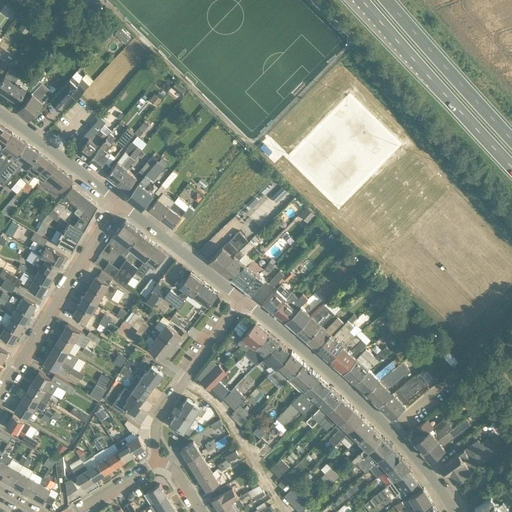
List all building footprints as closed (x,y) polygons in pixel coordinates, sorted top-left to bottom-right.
[(21,24),(28,30),(32,24),(25,19),(21,24)] [(130,39),(123,31),(116,38),(123,45),(130,39)] [(40,81),(46,75),(41,70),(30,83),(34,86),(39,80),(40,81)] [(75,100),(85,89),(88,85),(75,73),(50,100),(57,107),(69,94),(75,100)] [(0,90),(6,94),(15,81),(10,78),(10,77),(5,74),(0,81),(0,90)] [(15,81),(6,94),(16,101),(29,82),(19,75),(15,82),(15,81)] [(173,88),(181,95),(182,95),(187,89),(177,81),(172,87),(173,88)] [(26,120),(30,116),(48,97),(44,93),(48,89),(41,82),(15,110),(26,120)] [(156,106),(161,99),(154,94),(149,101),(156,106)] [(148,125),(144,122),(139,128),(143,131),(148,125)] [(0,144),(11,132),(0,124),(0,144)] [(123,147),(134,133),(127,128),(116,141),(123,147)] [(88,159),(108,136),(100,129),(93,137),(91,135),(79,151),(78,151),(88,159)] [(108,136),(88,159),(89,161),(93,165),(94,164),(98,168),(99,167),(110,153),(111,154),(112,152),(105,147),(108,147),(116,138),(110,133),(113,131),(113,130),(108,136)] [(0,173),(13,157),(24,142),(11,132),(0,144),(0,173)] [(116,183),(135,159),(146,146),(140,141),(129,155),(125,151),(118,160),(107,174),(106,175),(116,183)] [(23,164),(34,149),(24,142),(13,157),(0,173),(0,184),(3,187),(19,169),(23,164)] [(34,174),(47,159),(36,150),(34,149),(23,164),(19,169),(22,172),(26,167),(28,170),(22,178),(20,176),(15,183),(21,187),(26,181),(28,182),(34,174)] [(155,162),(144,176),(127,197),(142,209),(154,194),(150,191),(153,188),(147,183),(150,179),(153,181),(168,163),(162,158),(159,162),(157,160),(155,162)] [(144,176),(155,162),(151,158),(139,172),(144,176)] [(47,159),(34,174),(41,179),(54,164),(47,159)] [(135,159),(116,183),(126,191),(137,177),(131,171),(138,162),(135,159)] [(54,164),(41,179),(56,197),(71,178),(54,164)] [(161,217),(174,201),(163,192),(173,180),(168,177),(155,193),(160,197),(159,197),(150,208),(161,217)] [(26,181),(21,187),(27,192),(31,187),(32,185),(28,182),(26,181)] [(65,220),(83,229),(96,204),(72,184),(47,215),(41,222),(48,225),(53,218),(55,220),(58,223),(62,217),(65,220)] [(287,192),(282,186),(271,197),(276,203),(287,192)] [(203,197),(197,192),(195,195),(195,199),(198,203),(203,197)] [(194,209),(190,206),(178,196),(174,201),(161,217),(173,227),(183,214),(187,218),(194,209)] [(258,202),(254,197),(247,203),(248,204),(252,208),(258,202)] [(308,222),(315,215),(306,207),(300,214),(308,222)] [(41,222),(47,215),(42,211),(36,217),(41,222)] [(83,229),(65,220),(62,217),(58,223),(65,228),(62,232),(77,240),(83,229)] [(18,225),(12,221),(9,226),(15,230),(18,225)] [(140,232),(125,221),(107,244),(121,254),(122,253),(123,253),(140,232)] [(43,235),(48,225),(41,222),(36,231),(43,235)] [(77,240),(62,232),(61,231),(58,236),(60,237),(56,244),(71,252),(77,240)] [(221,270),(255,236),(255,235),(249,241),(240,231),(223,247),(209,261),(221,270)] [(46,240),(33,232),(30,239),(38,244),(43,246),(46,240)] [(157,245),(140,232),(123,253),(126,256),(131,249),(145,260),(157,245)] [(233,279),(253,260),(245,253),(255,244),(255,243),(259,239),(255,236),(221,270),(233,279)] [(341,254),(347,248),(343,243),(336,249),(341,254)] [(157,245),(145,260),(136,273),(139,275),(141,272),(144,274),(152,264),(156,267),(167,253),(157,245)] [(45,258),(58,266),(64,256),(51,248),(50,250),(45,247),(40,255),(45,258)] [(97,262),(105,268),(109,262),(101,256),(97,262)] [(58,266),(45,258),(43,257),(41,260),(36,257),(32,263),(52,275),(58,266)] [(244,288),(256,272),(263,268),(253,260),(233,279),(242,287),(242,286),(244,288)] [(269,273),(274,266),(270,262),(264,269),(269,273)] [(24,272),(26,267),(20,263),(17,268),(24,272)] [(47,285),(52,275),(32,263),(32,264),(39,268),(33,277),(47,285)] [(4,280),(15,286),(18,287),(22,280),(2,268),(0,271),(0,276),(2,278),(4,280)] [(126,285),(132,277),(120,269),(114,277),(126,285)] [(149,292),(163,274),(158,270),(152,280),(151,279),(144,288),(149,292)] [(118,302),(124,292),(117,289),(109,284),(112,279),(101,271),(98,277),(96,276),(91,286),(104,294),(112,298),(118,302)] [(192,294),(203,281),(191,271),(184,281),(180,286),(177,283),(172,288),(166,297),(154,288),(144,301),(163,315),(170,320),(174,315),(189,294),(188,293),(189,292),(192,294)] [(288,281),(294,275),(290,271),(283,277),(288,281)] [(256,272),(244,288),(252,294),(264,278),(256,272)] [(47,285),(33,277),(29,275),(23,285),(27,287),(40,295),(47,285)] [(350,308),(381,281),(378,277),(347,304),(350,308)] [(11,293),(15,286),(4,280),(0,287),(11,293)] [(188,293),(189,294),(208,307),(219,293),(203,281),(192,294),(189,292),(188,293)] [(286,297),(290,293),(281,284),(277,288),(263,302),(273,310),(286,297)] [(98,303),(104,294),(91,286),(85,295),(98,303)] [(147,296),(149,292),(144,288),(141,292),(141,293),(147,296)] [(0,296),(6,300),(9,296),(3,292),(0,296)] [(303,303),(308,299),(303,294),(299,298),(292,292),(290,293),(286,297),(273,310),(285,319),(303,303)] [(102,306),(98,303),(85,295),(79,305),(91,313),(92,313),(96,316),(102,306)] [(16,306),(29,314),(35,304),(22,296),(16,306)] [(312,313),(324,303),(317,296),(304,308),(301,306),(304,303),(308,299),(303,303),(285,319),(286,320),(285,320),(296,329),(312,313)] [(395,296),(389,300),(392,304),(398,300),(395,296)] [(411,309),(404,300),(398,305),(405,314),(411,309)] [(322,324),(323,324),(335,314),(330,309),(324,303),(312,313),(296,329),(307,338),(320,324),(321,325),(322,324)] [(92,313),(91,313),(79,305),(73,315),(91,326),(96,317),(92,314),(92,313)] [(23,324),(29,314),(16,306),(10,316),(23,324)] [(117,314),(122,318),(127,312),(120,308),(117,314)] [(133,326),(141,317),(133,311),(125,320),(128,322),(133,326)] [(354,314),(348,320),(352,323),(357,318),(354,314)] [(102,319),(108,323),(111,318),(105,315),(102,319)] [(170,320),(163,315),(155,327),(161,331),(175,343),(179,339),(182,341),(187,333),(181,328),(178,332),(167,323),(170,320)] [(182,321),(174,315),(170,320),(178,326),(182,321)] [(18,333),(23,324),(10,316),(5,325),(4,325),(18,333)] [(328,341),(334,334),(333,333),(343,322),(338,316),(326,328),(323,324),(322,324),(321,325),(320,324),(307,338),(309,340),(314,345),(319,350),(327,340),(328,341)] [(138,330),(143,323),(145,320),(141,317),(133,326),(138,330)] [(105,328),(108,323),(102,319),(99,324),(105,328)] [(241,320),(234,329),(242,335),(249,326),(241,320)] [(355,326),(352,323),(348,320),(334,334),(328,341),(327,340),(319,350),(327,356),(329,358),(343,343),(354,334),(350,331),(355,326)] [(0,322),(0,329),(1,330),(0,332),(0,336),(12,343),(18,333),(4,325),(5,325),(0,322)] [(143,323),(138,330),(136,332),(140,335),(148,326),(143,323)] [(257,323),(243,337),(237,343),(247,352),(268,332),(257,323)] [(75,342),(79,344),(86,334),(68,324),(62,334),(75,342)] [(98,343),(101,338),(95,335),(90,331),(87,336),(98,343)] [(172,348),(175,343),(161,331),(154,340),(172,354),(175,350),(172,348)] [(268,332),(247,352),(246,354),(257,365),(258,364),(259,363),(260,361),(280,341),(268,332)] [(81,345),(79,344),(75,342),(62,334),(56,343),(69,351),(75,355),(81,345)] [(343,371),(358,357),(355,355),(367,344),(364,341),(362,338),(355,335),(354,334),(343,343),(329,358),(327,356),(343,371)] [(172,354),(154,340),(151,344),(148,347),(163,359),(166,354),(169,357),(172,354)] [(276,368),(292,351),(280,341),(260,361),(267,368),(271,363),(276,368)] [(79,357),(75,355),(69,351),(56,343),(51,353),(64,361),(73,367),(79,357)] [(354,381),(370,368),(384,356),(391,351),(387,346),(374,356),(366,349),(358,357),(343,371),(354,381)] [(92,358),(95,353),(85,347),(82,352),(92,358)] [(290,376),(304,362),(292,351),(276,368),(267,378),(278,387),(286,380),(290,376)] [(81,378),(84,374),(73,367),(64,361),(51,353),(45,363),(58,371),(61,365),(69,370),(69,371),(81,378)] [(121,367),(126,358),(119,353),(113,362),(121,367)] [(396,367),(402,362),(399,358),(395,358),(392,361),(376,374),(370,368),(354,381),(355,381),(366,391),(396,367)] [(379,404),(394,391),(393,391),(388,386),(408,370),(410,369),(403,361),(402,362),(396,367),(366,391),(379,404)] [(304,362),(290,376),(305,390),(318,375),(304,362)] [(210,391),(219,381),(227,372),(224,369),(218,363),(201,381),(210,391)] [(146,371),(145,372),(140,378),(152,386),(157,380),(159,381),(163,374),(151,365),(150,367),(147,372),(146,371)] [(127,376),(130,370),(123,366),(119,372),(127,376)] [(49,391),(50,392),(53,393),(58,385),(71,393),(75,386),(55,374),(52,379),(39,372),(33,382),(49,391)] [(394,391),(379,404),(393,418),(407,406),(406,404),(410,400),(420,391),(428,385),(418,373),(410,378),(394,391)] [(131,391),(143,399),(152,386),(140,378),(136,375),(131,382),(127,388),(131,391)] [(318,375),(305,390),(302,394),(299,397),(292,403),(277,420),(285,428),(300,411),(304,414),(315,403),(313,400),(314,399),(317,401),(331,387),(320,376),(318,375)] [(223,399),(230,391),(219,381),(210,391),(220,401),(223,399)] [(49,391),(33,382),(28,391),(48,403),(53,393),(50,392),(49,391)] [(100,398),(106,390),(96,384),(91,393),(100,398)] [(235,410),(240,404),(246,399),(235,387),(230,391),(223,399),(235,410)] [(313,427),(323,416),(342,397),(331,387),(317,401),(322,406),(307,422),(310,425),(313,427)] [(42,413),(48,403),(28,391),(22,401),(35,408),(42,413)] [(139,405),(143,399),(131,391),(127,397),(123,394),(118,400),(124,405),(136,414),(141,406),(139,405)] [(99,401),(100,398),(91,393),(89,395),(99,401)] [(340,422),(353,408),(345,400),(342,397),(323,416),(332,425),(337,420),(340,422)] [(181,412),(193,420),(197,423),(201,416),(202,417),(206,411),(211,414),(213,416),(216,413),(214,410),(205,402),(201,408),(188,399),(183,405),(185,406),(181,412)] [(29,418),(35,408),(22,401),(16,410),(29,418)] [(240,404),(235,410),(230,415),(241,426),(251,416),(246,410),(240,404)] [(107,416),(102,408),(95,413),(100,421),(107,416)] [(349,431),(362,417),(353,408),(340,422),(335,427),(338,430),(329,440),(335,445),(343,436),(349,431)] [(85,422),(89,415),(81,410),(77,418),(85,422)] [(189,426),(193,420),(181,412),(177,418),(175,417),(171,423),(185,432),(185,433),(190,436),(194,430),(189,426)] [(511,422),(505,413),(491,422),(499,434),(511,425),(511,422)] [(17,432),(24,436),(25,433),(30,424),(13,414),(7,425),(18,432),(17,432)] [(48,423),(51,418),(45,414),(42,419),(48,423)] [(415,441),(422,450),(451,427),(458,421),(452,414),(446,419),(444,418),(434,425),(428,417),(416,428),(422,435),(415,441)] [(451,427),(422,450),(431,460),(446,448),(443,444),(458,433),(471,423),(466,416),(459,422),(458,421),(451,427)] [(360,442),(374,428),(362,417),(349,431),(343,436),(351,444),(357,439),(360,442)] [(214,430),(223,424),(220,419),(210,425),(214,430)] [(136,436),(140,429),(127,420),(125,423),(129,431),(136,436)] [(260,437),(266,431),(259,425),(254,431),(260,437)] [(361,463),(385,439),(374,428),(360,442),(364,447),(352,460),(355,463),(358,465),(361,463)] [(0,438),(8,443),(11,437),(1,431),(0,432),(0,438)] [(38,441),(32,437),(31,437),(27,435),(24,441),(31,445),(35,448),(38,441)] [(128,442),(136,454),(146,447),(139,435),(128,442)] [(136,454),(128,442),(125,437),(115,444),(118,449),(126,460),(136,454)] [(216,443),(217,445),(219,448),(228,442),(225,437),(216,443)] [(99,441),(103,447),(107,444),(103,438),(99,441)] [(497,452),(488,438),(480,444),(482,447),(470,456),(464,449),(460,452),(442,465),(454,481),(472,470),(472,469),(497,452)] [(381,462),(394,449),(385,439),(361,463),(358,465),(366,472),(369,468),(371,470),(378,464),(380,462),(381,462)] [(99,450),(103,447),(99,441),(95,443),(99,450)] [(188,460),(200,452),(194,442),(181,450),(188,460)] [(213,448),(210,442),(205,445),(209,451),(213,448)] [(82,459),(83,462),(89,459),(84,453),(84,452),(78,449),(76,450),(79,456),(82,459)] [(116,467),(126,460),(118,449),(108,455),(116,467)] [(384,473),(403,458),(394,449),(381,462),(380,462),(378,464),(371,470),(378,478),(384,472),(384,473)] [(229,462),(239,456),(236,450),(225,457),(226,459),(229,462)] [(9,465),(12,458),(13,457),(3,452),(0,457),(0,477),(2,478),(9,465)] [(194,470),(207,462),(200,452),(188,460),(194,470)] [(229,462),(230,465),(233,469),(247,461),(243,454),(239,456),(229,462)] [(105,474),(116,467),(108,455),(97,462),(105,474)] [(56,462),(57,461),(49,456),(44,465),(50,468),(56,462)] [(57,461),(56,462),(57,476),(65,475),(63,457),(57,461)] [(20,471),(24,465),(12,458),(9,465),(2,478),(13,485),(20,471)] [(392,482),(409,469),(411,468),(403,458),(384,473),(392,482)] [(222,462),(226,468),(230,465),(229,462),(226,459),(222,462)] [(272,468),(271,470),(279,478),(290,467),(281,459),(281,460),(272,468)] [(84,487),(95,480),(87,468),(83,462),(73,469),(77,475),(66,482),(67,496),(78,489),(74,483),(79,479),(84,487)] [(105,474),(97,462),(87,468),(95,480),(105,474)] [(200,480),(213,472),(207,462),(194,470),(200,480)] [(31,477),(32,473),(33,471),(24,465),(20,471),(13,485),(23,491),(31,477)] [(334,479),(340,475),(335,469),(329,473),(334,479)] [(409,469),(392,482),(369,501),(362,506),(366,511),(368,511),(376,506),(388,496),(387,495),(392,492),(396,498),(418,482),(409,469)] [(213,472),(200,480),(207,491),(219,482),(213,472)] [(34,497),(45,476),(43,479),(32,473),(31,477),(23,491),(34,497)] [(45,476),(34,497),(44,502),(45,501),(52,505),(56,498),(49,493),(51,489),(46,486),(51,479),(45,475),(45,476)] [(282,489),(290,481),(286,477),(278,484),(282,489)] [(248,481),(253,488),(259,485),(255,478),(248,481)] [(219,510),(238,498),(239,497),(240,500),(244,497),(242,494),(238,496),(229,482),(219,489),(222,493),(213,500),(219,510)] [(150,505),(166,495),(160,484),(144,494),(150,505)] [(259,485),(253,488),(252,489),(248,491),(251,496),(252,497),(253,496),(255,500),(265,494),(263,491),(263,490),(260,485),(259,485)] [(296,508),(307,499),(295,486),(285,496),(296,508)] [(410,497),(415,506),(418,511),(433,504),(424,489),(410,497)] [(346,499),(352,494),(348,490),(336,500),(339,504),(345,499),(346,499)] [(162,511),(173,505),(166,495),(150,505),(150,506),(153,511),(162,511)] [(508,511),(510,511),(504,502),(498,506),(492,496),(475,508),(474,508),(476,511),(508,511)] [(245,507),(240,500),(239,497),(238,498),(219,510),(220,511),(238,511),(245,507)] [(258,511),(259,511),(267,507),(264,502),(256,507),(257,509),(258,511)] [(397,511),(400,511),(406,509),(401,502),(394,506),(397,511)] [(126,511),(135,511),(130,503),(124,507),(126,511)] [(438,511),(433,503),(433,504),(418,511),(438,511)]
